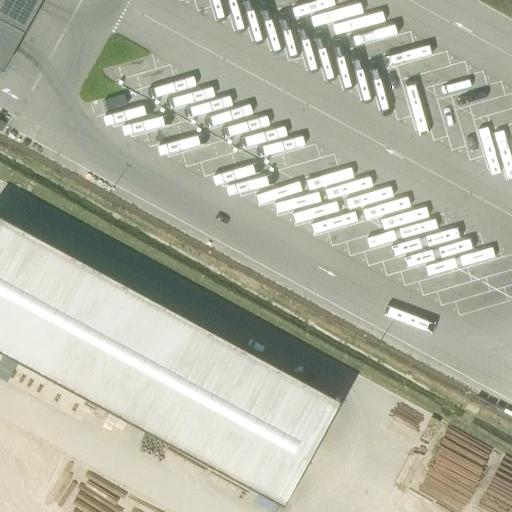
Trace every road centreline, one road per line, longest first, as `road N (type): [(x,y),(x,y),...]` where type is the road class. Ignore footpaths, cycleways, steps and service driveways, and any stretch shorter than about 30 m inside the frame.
road 1 (unknown): [(25,72),(234,211),(426,322),(476,340),(511,334)]
road 2 (unknown): [(0,189),(316,359),(362,393),(384,426),(392,459),(376,511)]
road 3 (unknown): [(155,0),(511,207)]
road 4 (unknown): [(214,511),(0,401)]
